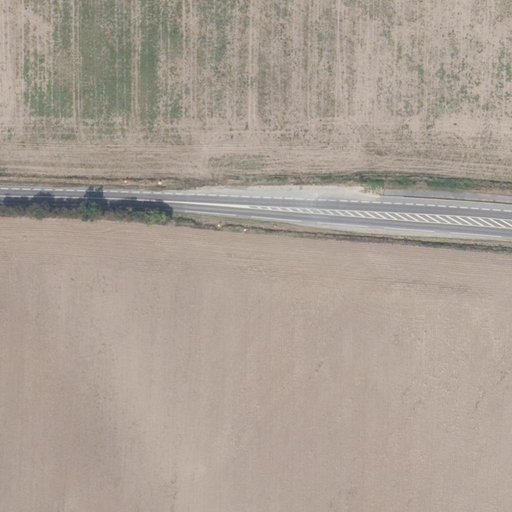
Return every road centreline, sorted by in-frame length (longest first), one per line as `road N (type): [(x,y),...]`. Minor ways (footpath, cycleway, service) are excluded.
road 1 (tertiary): [(125,199),(511,233)]
road 2 (tertiary): [(511,216),(125,199)]
road 3 (tertiary): [(0,195),(125,199)]
